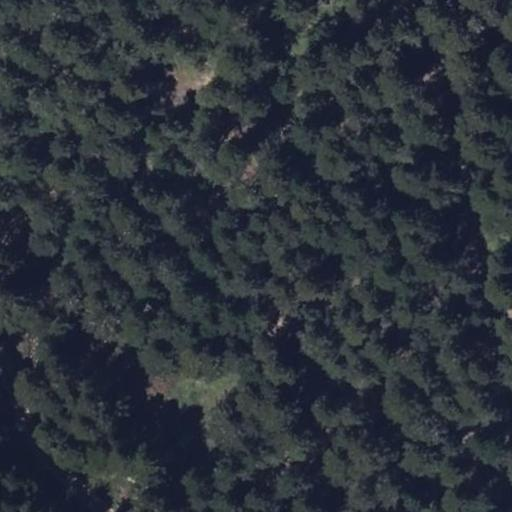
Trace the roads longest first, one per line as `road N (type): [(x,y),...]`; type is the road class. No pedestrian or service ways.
road 1 (track): [(511,491),(218,94),(192,43),(188,0)]
road 2 (track): [(435,0),(435,58),(511,360)]
road 3 (track): [(0,361),(33,439),(102,511)]
